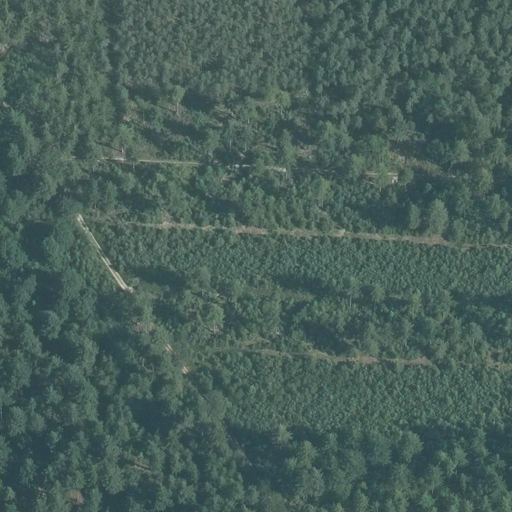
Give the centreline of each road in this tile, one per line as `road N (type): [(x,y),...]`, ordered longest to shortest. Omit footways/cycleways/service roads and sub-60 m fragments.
road 1 (track): [(0,98),(279,511)]
road 2 (track): [(41,157),(511,179)]
